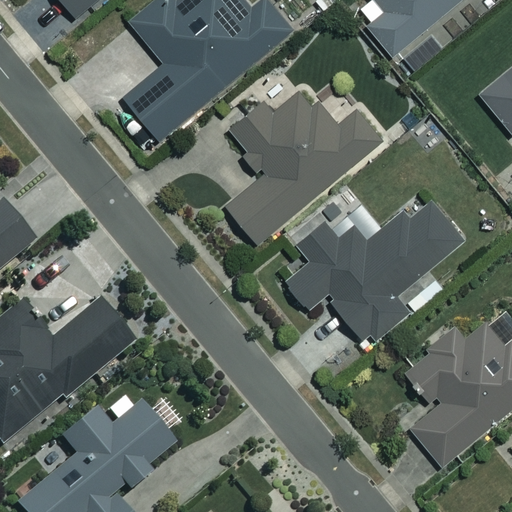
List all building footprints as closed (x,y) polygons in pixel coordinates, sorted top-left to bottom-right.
[(94,0),(58,0),(73,18),(94,0)] [(260,0),(250,9),(241,0),(152,0),(127,22),(163,64),(122,99),(158,141),(290,29),(265,0),(260,0)] [(372,0),(382,11),(365,26),(391,56),(457,0),(372,0)] [(511,67),(479,97),(511,133),(511,67)] [(260,99),(225,128),(243,150),(238,154),(258,178),(224,206),(255,244),(383,139),(358,108),(334,127),(303,88),(272,113),(260,99)] [(0,267),(31,241),(0,203),(0,267)] [(393,297),(464,239),(435,204),(410,224),(400,212),(366,240),(352,223),(335,238),(322,222),(295,245),(309,262),(284,282),(307,310),(324,296),(364,344),(405,311),(393,297)] [(49,342),(15,300),(0,312),(0,446),(0,447),(131,340),(99,300),(49,342)] [(451,331),(403,372),(429,402),(434,397),(439,403),(409,429),(440,466),(511,405),(511,344),(508,340),(511,336),(511,317),(507,311),(487,328),(477,316),(455,335),(451,331)] [(169,445),(162,436),(178,423),(158,398),(142,410),(131,397),(102,419),(93,408),(58,435),(71,452),(11,499),(21,511),(123,511),(112,498),(146,471),(142,466),(169,445)]
